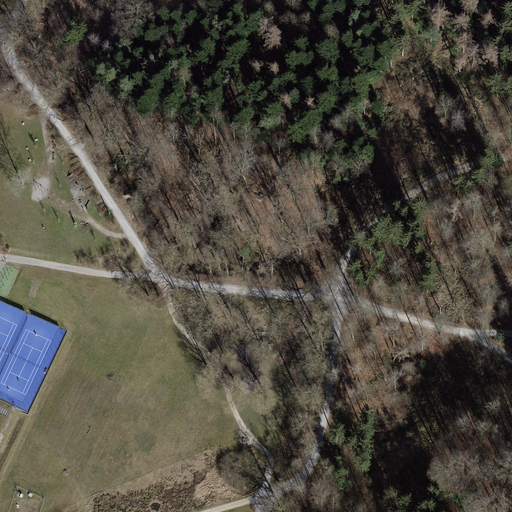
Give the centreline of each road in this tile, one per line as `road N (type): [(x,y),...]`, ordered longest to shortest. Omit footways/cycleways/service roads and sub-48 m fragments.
road 1 (track): [(23,0),(9,31),(14,64),(160,280)]
road 2 (track): [(160,280),(176,318),(215,360),(239,424),(265,452),(260,511)]
road 3 (track): [(343,299),(345,259),(373,225),(436,180),(511,154)]
road 4 (track): [(343,299),(319,441),(294,483)]
road 5 (track): [(160,280),(343,299)]
road 6 (track): [(343,299),(473,333)]
